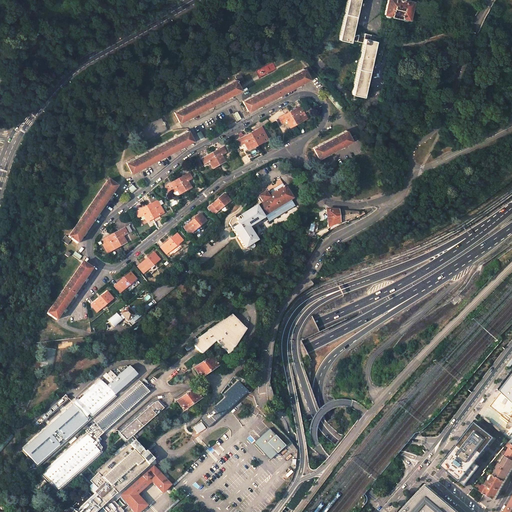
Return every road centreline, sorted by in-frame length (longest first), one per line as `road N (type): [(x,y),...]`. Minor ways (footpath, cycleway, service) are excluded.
road 1 (trunk): [(511,209),(413,277),(189,376),(0,481)]
road 2 (trunk): [(5,511),(482,247)]
road 3 (residential): [(287,148),(324,120),(320,100),(299,94),(176,161),(92,234),(91,256),(116,267),(226,177)]
road 4 (trunk): [(351,285),(298,325),(298,370),(317,420),(336,441),(403,455)]
road 5 (unclassified): [(389,202),(328,241),(280,303),(259,410)]
road 6 (trunk): [(327,420),(318,390),(329,359),(482,247)]
road 7 (secondary): [(9,149),(73,69),(193,0)]
road 8 (trunk): [(351,285),(308,301),(286,334),(302,454),(296,481)]
road 9 (unclassified): [(367,416),(511,264)]
road 10 (unclassified): [(413,170),(406,154),(441,122),(488,0)]
road 11 (unclassified): [(386,506),(313,438),(316,416),(331,404),(348,403),(367,416)]
road 12 (trunk): [(511,208),(434,252),(351,285)]
road 13 (unknown): [(369,106),(384,51),(472,29)]
road 14 (residential): [(389,202),(335,204),(287,148)]
